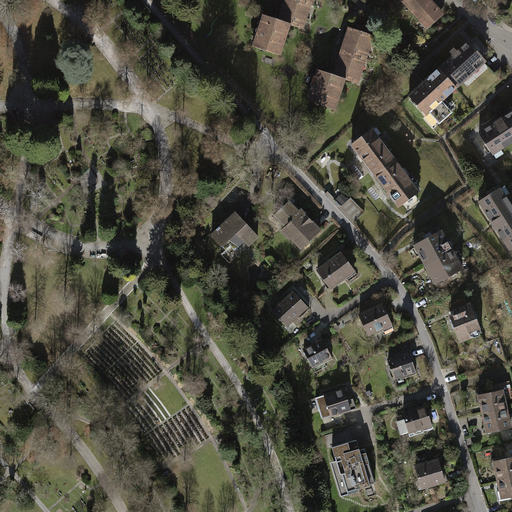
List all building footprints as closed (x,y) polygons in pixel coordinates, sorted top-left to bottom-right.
[(284,0),(284,2),(278,21),(289,24),(302,29),(311,0),(284,0)] [(402,0),(428,28),(441,16),(426,0),(402,0)] [(426,0),(441,16),(444,13),(431,0),(426,0)] [(263,16),(253,46),(279,55),(289,24),(278,21),(274,19),(263,16)] [(339,57),(333,76),(343,79),(356,83),(372,35),(349,27),(339,57)] [(467,43),(438,70),(455,88),(484,62),(467,43)] [(426,115),(429,112),(441,101),(455,88),(438,70),(421,85),(409,96),(426,115)] [(318,71),(308,101),(333,110),(343,79),(333,76),(329,74),(318,71)] [(451,113),(441,101),(429,112),(439,124),(451,113)] [(511,110),(477,133),(491,155),(511,141),(511,110)] [(370,129),(350,145),(373,176),(393,161),(370,129)] [(393,161),(373,176),(397,207),(417,192),(393,161)] [(511,209),(498,188),(477,202),(508,249),(511,246),(511,209)] [(291,197),(270,217),(301,249),(321,230),(291,197)] [(351,197),(341,206),(355,221),(365,212),(351,197)] [(236,211),(210,234),(222,247),(224,245),(227,248),(232,244),(236,248),(244,240),(249,245),(249,246),(259,236),(236,211)] [(412,244),(424,264),(453,247),(441,227),(412,244)] [(249,245),(244,240),(236,248),(232,244),(227,248),(222,253),(230,262),(249,245)] [(424,264),(435,284),(465,268),(453,247),(424,264)] [(342,251),(316,270),(332,290),(357,271),(342,251)] [(293,289),(272,308),(287,325),(308,306),(293,289)] [(470,301),(447,310),(459,341),(482,332),(470,301)] [(383,302),(359,313),(368,335),(393,324),(383,302)] [(322,338),(304,348),(315,367),(333,358),(322,338)] [(410,351),(387,358),(394,380),(397,379),(405,376),(417,373),(410,351)] [(397,379),(399,385),(407,382),(405,376),(397,379)] [(344,387),(324,393),(325,394),(331,415),(351,409),(351,408),(348,399),(344,387)] [(505,388),(478,394),(482,413),(509,407),(505,388)] [(325,394),(316,397),(322,417),(331,415),(325,394)] [(351,408),(356,407),(354,397),(348,399),(351,408)] [(428,404),(403,411),(405,418),(409,431),(410,435),(435,427),(428,404)] [(511,420),(509,407),(482,413),(486,431),(511,426),(511,420)] [(405,418),(397,421),(401,434),(409,431),(405,418)] [(357,439),(332,446),(336,460),(331,461),(341,496),(359,490),(359,487),(375,483),(365,448),(360,450),(357,439)] [(511,456),(492,461),(496,480),(511,476),(511,456)] [(439,457),(415,464),(423,489),(447,482),(439,457)] [(511,476),(496,480),(500,500),(511,497),(511,476)]
